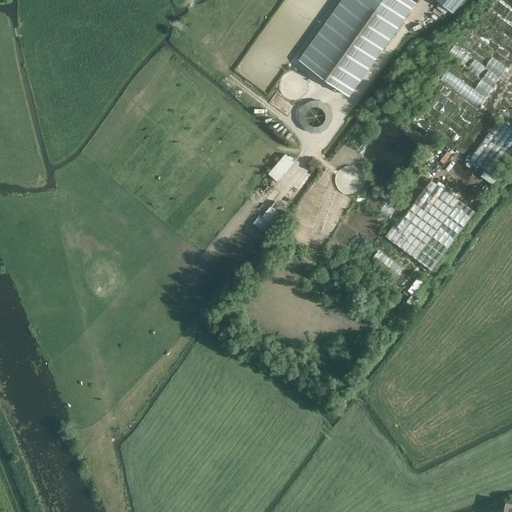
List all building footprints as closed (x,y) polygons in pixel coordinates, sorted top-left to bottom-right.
[(411,0),(343,0),(300,60),(350,96),(416,4),(411,0)] [(438,0),(438,1),(453,13),(463,0),(438,0)] [(499,177),(511,159),(511,124),(503,118),(473,158),(499,177)] [(272,172),(280,178),(293,159),(285,153),(272,172)] [(479,211),(434,179),(399,228),(396,226),(389,236),(436,270),(479,211)] [(281,206),(274,201),(263,216),(260,213),(254,222),(266,231),(273,223),(270,220),(281,206)] [(417,278),(408,289),(414,294),(423,282),(417,278)] [(511,511),(511,502),(505,501),(503,511),(505,511),(504,511),(511,511)]
